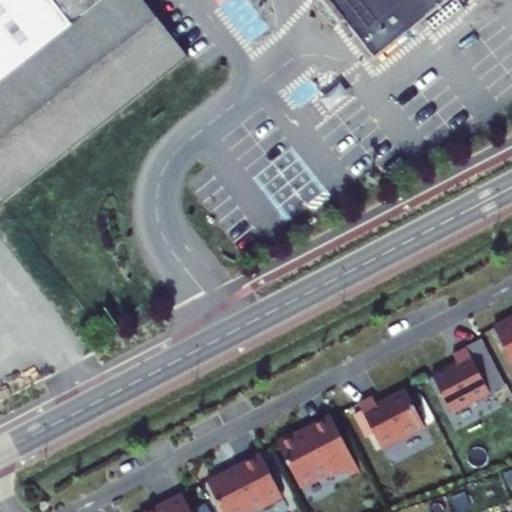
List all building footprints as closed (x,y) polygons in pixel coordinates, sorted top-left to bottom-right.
[(107,0),(76,25),(0,83),(0,203),(191,56),(147,0),(107,0)] [(0,0),(0,83),(76,25),(55,0),(0,0)] [(55,0),(76,25),(107,0),(55,0)] [(321,0),(329,14),(341,25),(349,18),(352,21),(348,24),(379,63),(402,45),(400,42),(412,32),(415,36),(438,17),(435,14),(452,0),(321,0)] [(511,319),(493,329),(511,365),(511,319)] [(461,340),(484,384),(500,377),(476,331),(461,340)] [(427,369),(446,404),(484,384),(461,340),(447,347),(452,356),(427,369)] [(358,405),(381,449),(424,427),(405,391),(376,406),(372,397),(358,405)] [(294,432),(275,442),(299,487),(328,472),(331,478),(346,470),(355,465),(331,418),(307,430),(309,435),(298,441),(296,436),(294,432)] [(307,430),(296,436),(298,441),(309,435),(307,430)] [(226,472),(206,483),(221,511),(242,511),(256,505),(259,510),(260,511),(283,499),(260,455),(237,467),(238,469),(227,475),(226,472)] [(355,465),(346,470),(350,476),(359,472),(355,465)] [(190,511),(182,495),(149,511),(190,511)]
